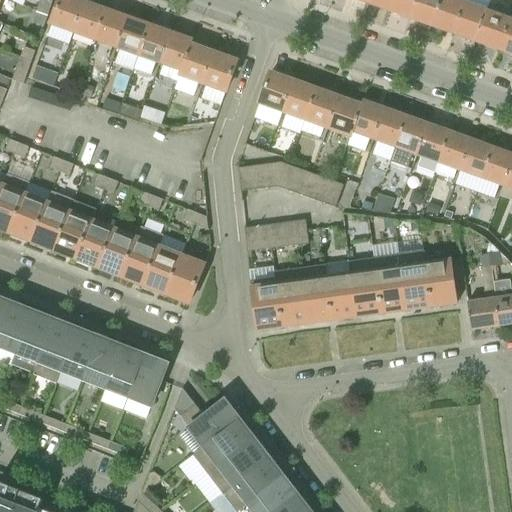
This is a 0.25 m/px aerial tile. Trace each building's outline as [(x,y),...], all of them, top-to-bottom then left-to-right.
[(40,0),(37,12),(48,16),(53,0),(40,0)] [(60,0),(51,25),(73,33),(84,2),(78,0),(60,0)] [(369,0),(368,2),(390,10),(393,0),(369,0)] [(393,0),(390,10),(411,17),(417,0),(393,0)] [(417,0),(411,17),(434,25),(442,0),(417,0)] [(442,0),(434,25),(454,32),(465,2),(459,0),(442,0)] [(475,40),(486,11),(489,0),(472,0),(471,4),(465,2),(454,32),(475,40)] [(73,33),(95,41),(106,10),(84,2),(73,33)] [(95,41),(117,48),(128,17),(106,10),(95,41)] [(475,40),(501,49),(511,20),(486,11),(475,40)] [(33,23),(44,26),(48,16),(37,12),(33,23)] [(117,48),(139,56),(149,25),(128,17),(117,48)] [(501,49),(511,52),(511,20),(501,49)] [(139,56),(160,64),(171,33),(149,25),(139,56)] [(180,75),(181,75),(192,45),(193,41),(171,33),(160,64),(180,71),(179,73),(176,71),(172,83),(177,84),(180,75)] [(181,75),(204,83),(215,53),(192,45),(181,75)] [(21,58),(32,62),(35,51),(24,47),(21,58)] [(204,83),(226,91),(237,61),(215,53),(204,83)] [(12,80),(24,84),(32,62),(21,58),(12,80)] [(43,82),(55,86),(59,74),(48,70),(43,82)] [(260,103),(283,112),(294,81),(271,72),(260,103)] [(283,112),(306,120),(317,89),(294,81),(283,112)] [(306,120),(328,128),(339,97),(317,89),(306,120)] [(328,128),(350,135),(361,105),(339,97),(328,128)] [(354,133),(373,140),(385,109),(362,101),(361,105),(350,135),(353,136),(354,133)] [(141,118),(143,110),(123,103),(119,115),(139,122),(141,118)] [(395,148),(396,148),(407,117),(385,109),(373,140),(378,141),(395,148)] [(396,148),(415,155),(426,124),(407,117),(396,148)] [(415,155),(438,163),(449,132),(426,124),(415,155)] [(438,163),(460,171),(471,140),(449,132),(438,163)] [(5,151),(15,155),(19,144),(10,140),(5,151)] [(460,171),(482,179),(493,148),(471,140),(460,171)] [(15,155),(25,159),(29,148),(19,144),(15,155)] [(482,179),(504,186),(511,164),(511,154),(493,148),(482,179)] [(50,168),(60,172),(64,161),(54,158),(50,168)] [(60,172),(69,176),(74,165),(64,161),(60,172)] [(266,189),(278,187),(281,163),(263,165),(266,189)] [(278,187),(290,192),(298,169),(281,163),(278,187)] [(254,190),(266,189),(263,165),(251,167),(254,190)] [(242,191),(254,190),(251,167),(239,168),(242,191)] [(290,192),(302,196),(310,173),(298,169),(290,192)] [(302,196),(313,200),(321,177),(310,173),(302,196)] [(0,229),(11,234),(26,194),(30,183),(8,174),(4,186),(0,194),(0,229)] [(95,186),(104,190),(109,179),(99,175),(95,186)] [(313,200),(324,204),(332,181),(321,177),(313,200)] [(104,190),(114,194),(118,183),(109,179),(104,190)] [(324,204),(336,208),(344,185),(332,181),(324,204)] [(55,251),(71,212),(75,201),(53,192),(48,203),(33,242),(55,251)] [(139,203),(149,207),(153,197),(144,193),(139,203)] [(11,234),(33,242),(48,203),(26,194),(11,234)] [(149,207),(159,211),(163,200),(153,197),(149,207)] [(184,221),(194,225),(198,214),(188,210),(184,221)] [(55,251),(77,260),(93,221),(71,212),(55,251)] [(194,225),(208,230),(207,217),(198,214),(194,225)] [(297,246),(309,244),(306,220),(294,222),(297,246)] [(77,260),(99,268),(115,229),(93,221),(77,260)] [(285,247),(297,246),(294,222),(282,223),(285,247)] [(273,249),(285,247),(282,223),(270,225),(273,249)] [(261,250),(273,249),(270,225),(258,227),(261,250)] [(145,286),(160,247),(164,236),(142,227),(138,238),(122,277),(145,286)] [(247,252),(261,250),(258,227),(245,228),(247,252)] [(99,268),(122,277),(138,238),(115,229),(99,268)] [(145,286),(167,295),(182,256),(160,247),(145,286)] [(432,307),(425,257),(425,251),(399,255),(406,310),(432,307)] [(501,252),(490,254),(492,266),(502,265),(501,252)] [(432,307),(452,304),(457,303),(454,284),(466,282),(462,258),(451,260),(450,254),(425,257),(432,307)] [(482,268),(492,266),(490,254),(480,255),(482,268)] [(382,314),(406,310),(399,255),(374,258),(382,314)] [(167,295),(189,304),(190,304),(205,265),(182,256),(167,295)] [(356,317),(382,314),(374,258),(349,262),(350,274),(356,317)] [(333,320),(327,277),(326,265),(300,269),(307,324),(333,320)] [(282,327),(307,324),(300,269),(274,272),(275,278),(282,327)] [(333,320),(356,317),(350,274),(327,277),(333,320)] [(257,331),(282,327),(275,278),(250,281),(257,331)] [(511,288),(511,279),(494,281),(496,298),(500,326),(511,324),(511,288)] [(0,330),(11,302),(0,297),(0,330)] [(500,326),(496,298),(485,299),(468,302),(470,313),(469,313),(471,330),(500,326)] [(0,330),(0,346),(17,353),(33,311),(11,302),(0,330)] [(17,353),(39,362),(56,320),(33,311),(17,353)] [(56,384),(61,371),(78,329),(56,320),(39,362),(34,375),(56,384)] [(61,371),(84,380),(100,337),(78,329),(61,371)] [(84,380),(106,389),(123,346),(100,337),(84,380)] [(106,389),(128,397),(145,355),(123,346),(106,389)] [(128,397),(152,406),(168,364),(145,355),(128,397)] [(196,405),(182,389),(175,409),(181,417),(196,405)] [(0,407),(14,413),(17,405),(0,398),(0,407)] [(204,447),(240,420),(225,400),(204,416),(198,408),(183,420),(204,447)] [(19,415),(36,422),(39,414),(21,407),(19,415)] [(41,423),(59,430),(62,423),(44,416),(41,423)] [(193,456),(209,476),(256,439),(240,420),(204,447),(193,456)] [(63,432),(81,439),(84,432),(66,425),(63,432)] [(86,441),(103,448),(106,440),(89,433),(86,441)] [(209,476),(223,495),(270,458),(256,439),(209,476)] [(108,450),(126,457),(129,449),(111,442),(108,450)] [(236,511),(238,511),(248,504),(284,477),(270,458),(223,495),(236,511)] [(248,504),(254,511),(279,511),(300,496),(284,477),(248,504)] [(0,511),(37,511),(43,499),(0,482),(0,511)] [(139,501),(150,511),(153,511),(157,508),(142,494),(139,501)] [(279,511),(311,511),(300,496),(279,511)] [(134,511),(150,511),(139,501),(134,511)]
